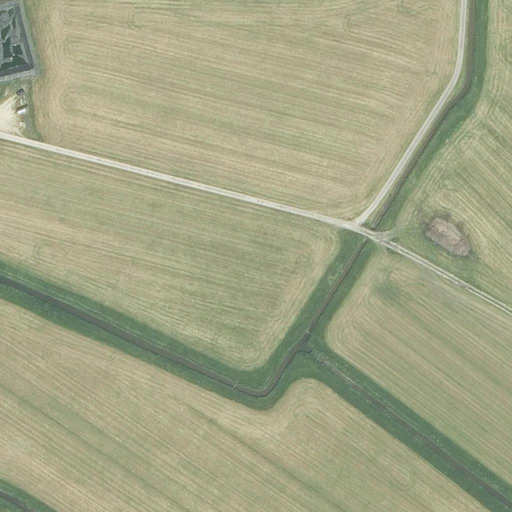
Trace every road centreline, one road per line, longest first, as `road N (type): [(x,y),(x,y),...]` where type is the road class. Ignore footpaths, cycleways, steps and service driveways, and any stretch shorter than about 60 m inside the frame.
road 1 (track): [(0,134),(336,221),(511,313)]
road 2 (track): [(347,226),(378,199),(452,83),(463,0)]
